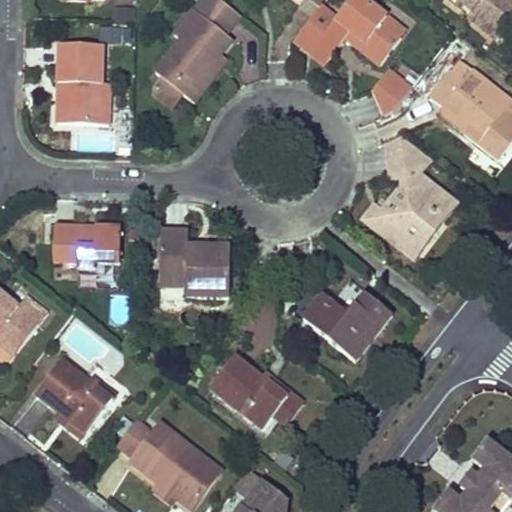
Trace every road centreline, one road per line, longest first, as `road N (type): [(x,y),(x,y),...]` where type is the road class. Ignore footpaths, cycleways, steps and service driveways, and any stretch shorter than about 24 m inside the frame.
road 1 (residential): [(226,185),(238,200),(274,215),(311,206),(337,174),(337,134),(312,102),(272,93),(235,110),(217,147)]
road 2 (residential): [(226,185),(1,174)]
road 3 (residential): [(459,325),(357,459),(345,511)]
road 4 (residential): [(373,511),(387,464),(482,342)]
road 5 (residential): [(4,0),(1,174)]
